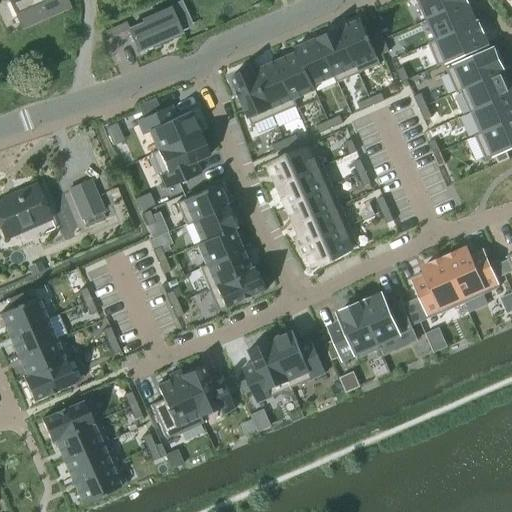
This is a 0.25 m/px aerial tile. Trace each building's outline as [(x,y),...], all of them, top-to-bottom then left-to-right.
[(66,0),(10,0),(22,27),(70,7),(66,0)] [(419,0),(428,19),(466,2),(467,2),(465,0),(419,0)] [(466,2),(428,19),(437,39),(428,43),(428,44),(478,22),(477,21),(475,22),(466,2)] [(126,23),(101,34),(106,45),(131,34),(138,51),(181,33),(179,29),(190,25),(181,4),(154,15),(143,20),(144,23),(129,29),(126,23)] [(360,19),(339,28),(358,73),(381,64),(370,40),(371,39),(369,35),(368,35),(360,19)] [(478,22),(428,44),(438,66),(487,44),(478,22)] [(378,26),(371,30),(376,42),(384,38),(378,26)] [(339,28),(318,37),(337,82),(358,73),(339,28)] [(318,37),(296,47),(314,90),(316,89),(314,85),(334,76),(337,83),(337,82),(318,37)] [(384,38),(376,42),(382,54),(389,50),(384,38)] [(296,52),(276,61),(295,106),(297,105),(294,99),(314,90),(296,47),(295,48),(296,52)] [(493,48),(446,69),(456,92),(503,71),(503,70),(502,69),(503,69),(500,62),(499,61),(501,60),(496,50),(495,51),(494,50),(494,51),(493,48)] [(253,67),(252,67),(273,116),(295,106),(276,61),(254,70),(253,67)] [(252,67),(230,77),(251,125),(273,116),(252,67)] [(403,67),(396,70),(401,82),(409,79),(403,67)] [(511,91),(503,71),(456,92),(456,93),(461,91),(470,112),(511,93),(511,91)] [(381,92),(369,98),(372,105),(384,100),(381,92)] [(421,93),(414,96),(419,108),(426,105),(421,93)] [(511,93),(470,112),(479,133),(475,135),(475,136),(511,119),(511,93)] [(369,98),(357,103),(360,110),(372,105),(369,98)] [(160,110),(136,120),(142,134),(148,131),(157,150),(150,153),(151,154),(199,133),(189,111),(176,117),(171,107),(171,105),(169,106),(160,110)] [(426,105),(419,108),(424,120),(432,117),(426,105)] [(340,115),(328,120),(331,128),(343,122),(340,115)] [(511,119),(475,136),(485,159),(494,155),(505,150),(511,146),(511,119)] [(328,120),(316,125),(319,133),(331,128),(328,120)] [(199,133),(151,154),(166,188),(189,178),(199,174),(200,173),(199,171),(195,161),(208,155),(199,133)] [(296,134),(284,139),(287,147),(299,141),(296,134)] [(284,139),(272,145),(275,152),(287,147),(284,139)] [(352,139),(345,142),(350,154),(357,151),(352,139)] [(435,139),(427,142),(433,155),(440,151),(435,139)] [(314,145),(269,165),(278,186),(324,166),(314,145)] [(505,150),(494,155),(497,163),(508,158),(505,150)] [(440,151),(433,155),(438,167),(445,163),(440,151)] [(361,159),(353,162),(359,174),(366,171),(361,159)] [(324,166),(278,186),(287,205),(332,186),(324,166)] [(366,171),(359,174),(364,186),(371,183),(366,171)] [(81,219),(81,218),(84,226),(104,217),(101,210),(102,210),(89,179),(68,188),(81,219)] [(199,192),(175,202),(185,224),(230,205),(220,183),(204,190),(203,189),(198,191),(199,192)] [(0,225),(5,238),(22,231),(20,227),(49,214),(36,184),(0,199),(0,225)] [(332,186),(287,205),(295,225),(341,205),(332,186)] [(383,196),(376,199),(381,211),(389,208),(383,196)] [(230,205),(185,224),(185,225),(192,222),(200,241),(196,243),(196,244),(239,226),(230,205)] [(341,205),(295,225),(300,236),(296,238),(300,247),(349,225),(341,205)] [(389,208),(381,211),(386,223),(394,220),(389,208)] [(149,210),(141,213),(146,225),(153,222),(154,222),(149,210)] [(349,225),(300,247),(304,256),(308,254),(313,266),(358,246),(349,225)] [(239,226),(196,244),(205,264),(198,267),(199,268),(243,249),(235,228),(240,226),(239,226)] [(159,246),(152,249),(157,261),(165,258),(159,246)] [(446,257),(444,257),(464,302),(499,287),(495,279),(504,275),(499,263),(498,260),(489,264),(485,255),(472,261),(469,254),(466,248),(457,252),(456,250),(445,255),(446,257)] [(243,249),(199,268),(208,289),(256,268),(256,267),(251,269),(243,249)] [(420,296),(411,300),(420,322),(429,318),(464,302),(444,257),(423,267),(425,273),(428,280),(415,286),(420,296)] [(165,258),(157,261),(162,274),(170,270),(165,258)] [(39,262),(26,267),(30,275),(43,270),(39,262)] [(256,268),(208,289),(217,311),(266,290),(256,268)] [(85,287),(78,290),(83,302),(91,299),(85,287)] [(172,290),(165,293),(170,306),(177,302),(172,290)] [(382,294),(359,303),(379,348),(380,348),(378,343),(412,328),(411,326),(420,322),(411,300),(402,304),(400,301),(387,306),(382,294)] [(15,306),(0,312),(0,317),(8,335),(46,319),(37,297),(20,304),(19,303),(15,305),(15,306)] [(91,299),(83,302),(89,314),(96,311),(91,299)] [(177,302),(170,306),(175,318),(183,314),(177,302)] [(329,342),(324,344),(330,356),(331,360),(336,358),(341,356),(342,359),(355,353),(357,358),(379,348),(359,303),(359,304),(359,303),(342,310),(342,311),(338,313),(340,319),(343,326),(330,331),(334,340),(329,342)] [(46,319),(8,335),(17,356),(62,337),(62,336),(55,338),(46,319)] [(109,326),(102,330),(107,342),(114,338),(109,326)] [(292,330),(270,339),(291,388),(325,373),(319,360),(315,349),(310,340),(310,338),(308,339),(298,343),(292,330)] [(320,335),(310,340),(315,349),(319,360),(330,356),(324,344),(320,335)] [(62,337),(17,356),(26,376),(22,378),(23,379),(71,357),(62,337)] [(114,338),(107,342),(112,354),(120,351),(114,338)] [(244,367),(242,368),(243,369),(247,379),(257,403),(291,388),(270,339),(248,349),(254,363),(244,367)] [(71,357),(23,379),(32,400),(74,382),(65,361),(72,358),(71,357)] [(179,370),(178,370),(201,423),(203,422),(200,416),(219,407),(221,414),(236,408),(229,392),(224,381),(223,380),(221,375),(220,373),(219,374),(208,378),(202,365),(181,374),(179,370)] [(162,399),(150,404),(165,439),(201,423),(178,370),(168,375),(170,379),(156,385),(162,399)] [(233,377),(224,381),(229,392),(238,388),(233,377)] [(130,391),(123,394),(128,406),(136,403),(130,391)] [(82,400),(41,419),(50,441),(98,419),(98,418),(91,421),(82,400)] [(136,403),(128,406),(134,419),(141,415),(136,403)] [(98,419),(50,441),(54,440),(63,460),(108,440),(98,419)] [(149,433),(141,436),(147,448),(154,445),(149,433)] [(108,440),(63,460),(72,481),(117,461),(108,440)] [(154,445),(147,448),(152,460),(159,457),(154,445)] [(117,461),(72,481),(81,503),(98,495),(99,497),(103,495),(103,493),(126,483),(117,461)]
